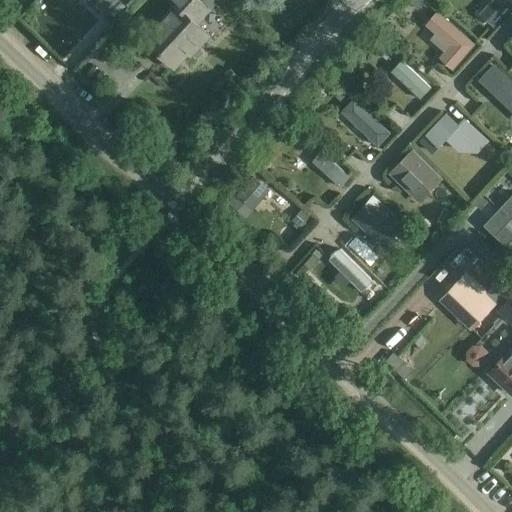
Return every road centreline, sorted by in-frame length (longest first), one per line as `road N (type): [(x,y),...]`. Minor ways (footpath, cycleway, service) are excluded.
road 1 (unclassified): [(475,511),(166,213)]
road 2 (unclassified): [(166,213),(365,0)]
road 3 (unclassified): [(166,213),(0,61)]
